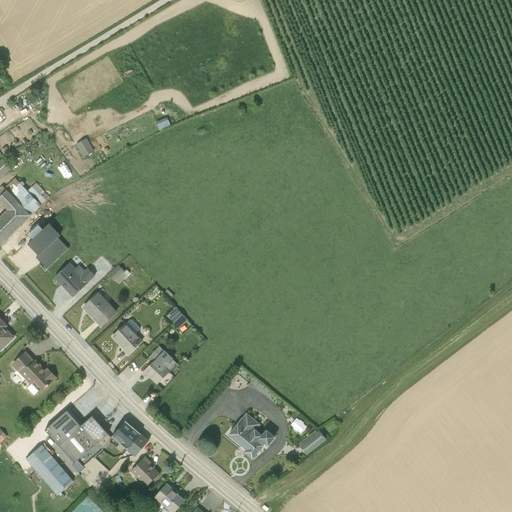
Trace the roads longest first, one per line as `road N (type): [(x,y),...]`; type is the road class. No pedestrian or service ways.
road 1 (secondary): [(256,511),(131,406),(0,268)]
road 2 (unclassified): [(0,100),(166,0)]
